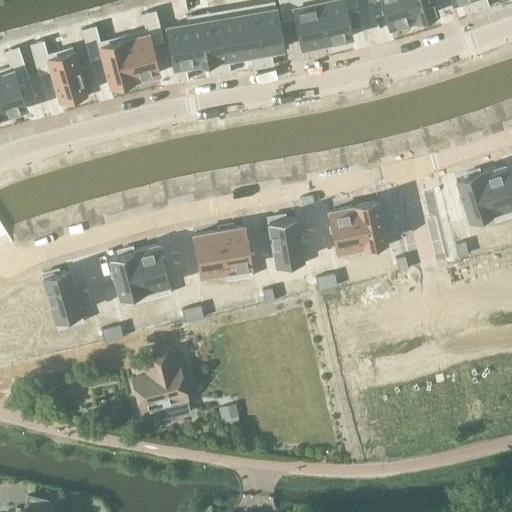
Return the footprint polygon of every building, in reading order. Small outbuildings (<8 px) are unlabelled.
[(273,0),(271,0),(251,4),(262,66),(273,64),(270,50),(282,48),(273,0)] [(278,0),(282,20),(295,17),(302,47),(326,41),(317,0),(278,0)] [(317,0),(326,41),(351,36),(344,7),(357,4),(356,0),(317,0)] [(367,0),(368,1),(371,0),(381,0),(389,26),(413,19),(407,0),(367,0)] [(407,0),(413,19),(437,11),(433,0),(407,0)] [(475,0),(452,0),(453,2),(458,0),(464,0),(469,12),(479,9),(475,0)] [(475,0),(479,9),(489,6),(487,0),(475,0)] [(251,4),(230,7),(238,55),(249,53),(252,68),(262,66),(251,4)] [(230,7),(209,11),(220,74),(230,72),(228,57),(238,55),(230,7)] [(145,28),(122,34),(134,79),(158,72),(151,43),(163,40),(155,9),(141,13),(145,28)] [(209,11),(187,15),(196,63),(206,61),(209,76),(220,74),(209,11)] [(188,22),(167,26),(176,81),(187,79),(185,65),(196,63),(187,15),(188,22)] [(96,24),(81,28),(89,59),(102,56),(110,85),(134,79),(122,34),(100,40),(96,24)] [(43,38),(29,43),(38,74),(51,70),(59,99),(68,96),(70,100),(86,96),(72,45),(47,52),(43,38)] [(9,65),(0,68),(0,110),(4,122),(5,121),(3,116),(26,108),(16,80),(29,76),(18,45),(4,50),(9,65)] [(479,166),(478,167),(496,220),(511,214),(511,190),(503,164),(481,171),(479,166)] [(465,176),(456,179),(470,223),(493,216),(494,221),(496,220),(478,167),(477,167),(477,168),(463,172),(465,176)] [(378,200),(353,205),(363,250),(387,245),(378,200)] [(353,205),(329,210),(338,255),(363,250),(353,205)] [(284,213),(267,216),(276,268),(303,263),(295,216),(285,217),(284,213)] [(218,224),(217,224),(227,279),(252,275),(243,225),(234,226),(233,222),(219,224),(218,224)] [(217,229),(194,233),(202,279),(225,275),(226,280),(227,279),(217,224),(216,224),(217,229)] [(465,240),(455,243),(458,256),(468,253),(465,240)] [(133,244),(132,244),(146,299),(170,292),(157,243),(134,249),(133,244)] [(118,254),(109,256),(122,305),(146,299),(132,244),(131,245),(117,249),(118,254)] [(405,255),(395,257),(398,270),(408,268),(405,255)] [(58,268),(41,273),(57,328),(83,321),(69,270),(59,272),(58,268)] [(334,272),(324,274),(328,287),(337,285),(334,272)] [(324,274),(315,276),(318,289),(328,287),(324,274)] [(272,287),(262,289),(265,302),(275,300),(272,287)] [(200,304),(191,306),(194,319),(203,317),(200,304)] [(191,306),(181,309),(185,322),(194,319),(191,306)] [(283,347),(276,315),(189,334),(194,353),(172,358),(170,350),(121,362),(128,392),(144,389),(148,402),(201,390),(200,388),(198,388),(196,378),(244,367),(252,401),(249,402),(254,425),(267,422),(270,435),(302,427),(300,419),(309,417),(303,389),(294,391),(290,375),(299,373),(293,345),(283,347)] [(120,324),(110,326),(113,339),(123,337),(120,324)] [(110,326),(101,328),(104,341),(113,339),(110,326)] [(236,404),(220,408),(223,419),(238,415),(239,415),(243,413),(240,402),(236,404)] [(53,511),(56,501),(27,495),(24,509),(20,508),(19,511),(53,511)]
